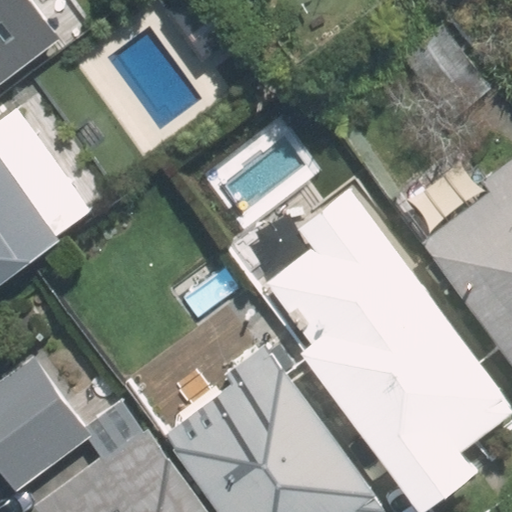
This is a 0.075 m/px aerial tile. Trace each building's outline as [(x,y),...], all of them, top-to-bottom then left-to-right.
[(0,0),(0,78),(67,26),(46,0),(0,0)] [(0,171),(0,276),(51,235),(0,171)] [(511,194),(433,251),(511,360),(511,194)] [(511,388),(378,203),(272,279),(434,503),(511,447),(511,388)] [(48,332),(0,371),(0,432),(37,478),(116,415),(48,332)] [(283,349),(183,421),(248,511),(379,511),(393,502),(283,349)] [(219,511),(158,428),(53,503),(59,511),(219,511)]
